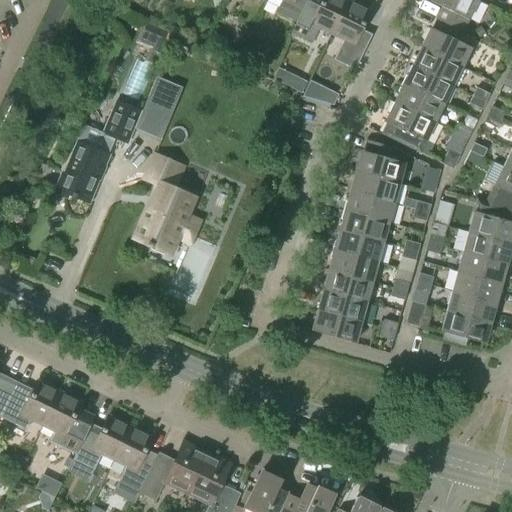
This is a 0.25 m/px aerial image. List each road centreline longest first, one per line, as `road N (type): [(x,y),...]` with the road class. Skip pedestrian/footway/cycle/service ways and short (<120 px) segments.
road 1 (residential): [(511,382),(509,392),(264,325),(322,130),(342,122),(399,0)]
road 2 (tertiary): [(458,464),(330,427),(187,367)]
road 3 (tertiary): [(187,367),(0,289)]
road 4 (residential): [(167,412),(0,334)]
road 5 (residential): [(167,412),(281,463)]
